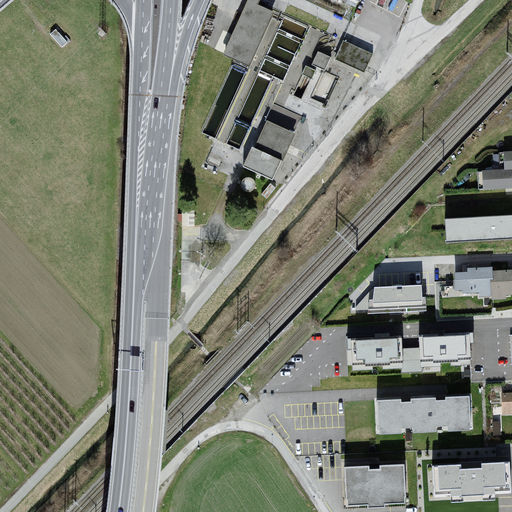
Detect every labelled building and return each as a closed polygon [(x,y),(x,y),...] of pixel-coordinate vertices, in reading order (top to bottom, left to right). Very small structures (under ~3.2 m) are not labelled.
[(263,0),(261,0),(250,0),(226,57),(253,68),(274,13),(260,7),(263,0)] [(284,75),(307,27),(285,16),(268,53),(276,57),(272,64),(277,67),(275,71),(284,75)] [(55,29),(50,34),(62,48),(68,42),(55,29)] [(373,54),(343,40),(335,59),(365,72),(373,54)] [(331,57),(318,51),(312,64),(325,70),(331,57)] [(304,96),(308,97),(317,68),(305,64),(302,74),(310,76),(304,96)] [(259,135),(266,119),(293,131),(302,112),(274,100),(282,82),(271,78),(269,83),(257,77),(251,90),(264,95),(248,130),(259,135)] [(295,133),(268,120),(255,148),(281,159),(283,161),(295,133)] [(281,159),(255,148),(252,146),(243,166),(273,179),(281,159)] [(511,190),(511,172),(506,173),(485,174),(486,192),(511,190)] [(255,182),(254,180),(252,179),(250,178),(248,178),(246,178),(244,180),(242,181),(242,184),(242,186),(242,188),(244,190),(246,191),(248,192),(250,191),(253,191),(254,189),(255,187),(256,184),(255,182)] [(196,210),(183,209),(182,226),(195,227),(196,210)] [(511,214),(445,219),(446,243),(511,238),(511,214)] [(469,275),(458,276),(458,295),(479,295),(479,300),(495,299),(494,273),(494,270),(469,271),(469,275)] [(511,272),(494,273),(495,299),(495,303),(507,303),(507,296),(511,295),(511,272)] [(422,301),(421,285),(374,287),(373,303),(422,301)] [(474,330),(416,333),(418,369),(472,367),(471,344),(475,344),(474,330)] [(404,333),(344,336),(345,352),(351,352),(352,372),(406,370),(404,333)] [(511,394),(502,395),(504,416),(511,415),(511,394)] [(468,396),(376,400),(378,429),(470,425),(468,396)] [(510,462),(432,466),(434,497),(451,496),(451,503),(495,500),(495,494),(511,493),(510,462)] [(404,464),(344,467),(346,499),(405,496),(404,464)]
